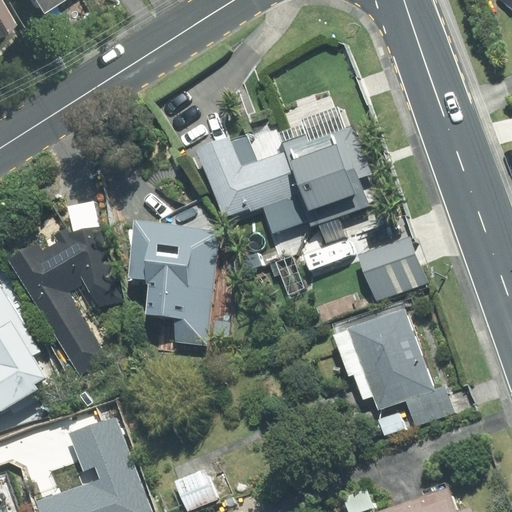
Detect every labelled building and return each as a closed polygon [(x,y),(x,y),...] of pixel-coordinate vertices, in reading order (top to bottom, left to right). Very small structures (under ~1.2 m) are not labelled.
[(44,0),(24,0),(30,9),(44,0)] [(0,31),(12,25),(0,4),(0,31)] [(373,169),(358,129),(291,153),(291,151),(257,163),(249,141),(239,144),(236,138),(204,150),(229,219),(254,210),(255,213),(277,205),(279,210),(292,205),(290,201),(304,196),(315,227),(323,224),(330,244),(354,235),(346,216),(372,207),(360,174),(373,169)] [(209,347),(222,232),(140,222),(133,280),(157,283),(153,317),(181,321),(178,343),(209,347)] [(126,301),(110,226),(72,233),(69,228),(57,234),(61,241),(47,250),(42,242),(13,260),(82,375),(110,358),(71,293),(88,282),(102,306),(126,301)] [(429,285),(412,235),(362,252),(380,302),(429,285)] [(39,355),(44,351),(3,283),(0,284),(0,418),(15,410),(17,413),(42,399),(39,394),(50,388),(46,382),(53,378),(39,355)] [(438,389),(410,309),(354,329),(383,411),(409,402),(418,428),(458,414),(448,386),(438,389)] [(53,412),(60,399),(49,394),(43,407),(53,412)] [(388,436),(408,429),(403,414),(383,421),(388,436)] [(179,481),(191,511),(222,499),(210,469),(179,481)] [(478,511),(477,506),(463,511),(455,487),(382,511),(478,511)]
